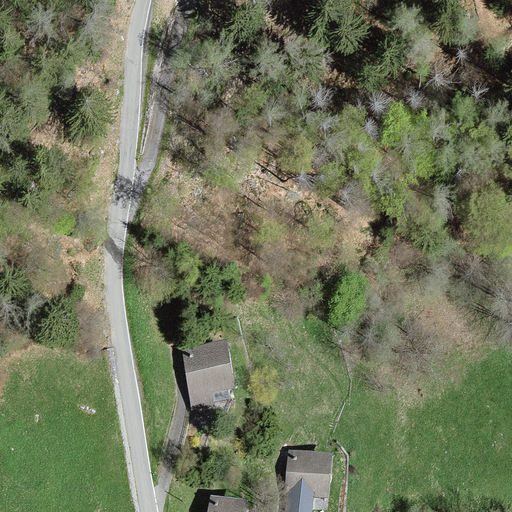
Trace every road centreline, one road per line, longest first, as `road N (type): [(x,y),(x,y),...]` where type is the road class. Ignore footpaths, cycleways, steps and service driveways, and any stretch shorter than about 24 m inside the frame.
road 1 (unclassified): [(149,511),(117,317),(143,0)]
road 2 (track): [(190,0),(172,40),(150,169),(123,195)]
